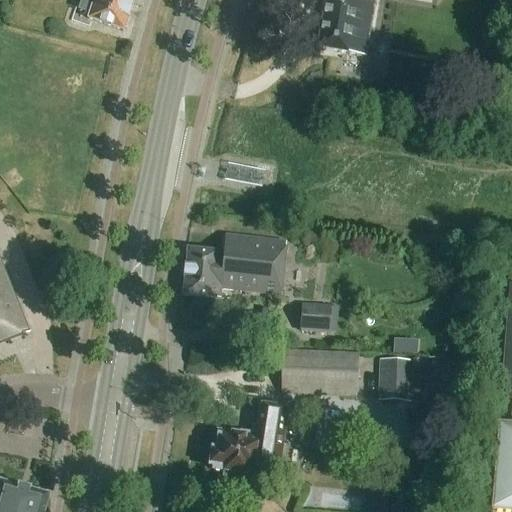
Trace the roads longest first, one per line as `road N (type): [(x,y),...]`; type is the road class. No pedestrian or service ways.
road 1 (secondary): [(148,192),(101,407)]
road 2 (secondary): [(125,410),(147,280),(148,192)]
road 3 (secondary): [(148,192),(193,0)]
